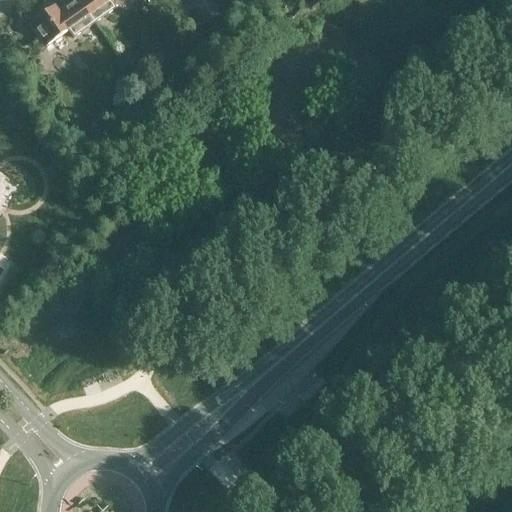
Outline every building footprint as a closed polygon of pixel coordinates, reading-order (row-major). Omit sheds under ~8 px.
[(94,25),(77,0),(57,15),(53,9),(30,26),(45,48),(68,32),(73,40),(94,25)] [(77,0),(94,25),(116,10),(110,2),(113,0),(77,0)] [(209,0),(206,0),(182,14),(192,33),(220,18),(209,0)] [(82,130),(78,139),(89,144),(94,136),(82,130)] [(0,277),(9,259),(0,254),(0,277)]
